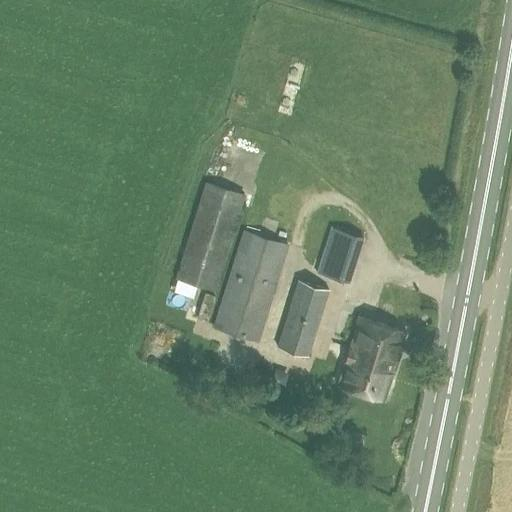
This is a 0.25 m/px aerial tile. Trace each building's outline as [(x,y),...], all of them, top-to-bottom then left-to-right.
[(228,152),(242,159),(249,146),(235,139),(228,152)] [(213,288),(243,192),(207,182),(178,277),(213,288)] [(364,236),(331,226),(317,272),(349,283),(364,236)] [(259,340),(288,244),(244,230),(215,326),(259,340)] [(309,342),(336,284),(313,273),(285,331),(309,342)] [(198,316),(208,320),(217,295),(206,291),(197,316),(198,316)] [(350,348),(395,363),(405,331),(359,317),(350,348)] [(395,363),(350,348),(338,384),(384,398),(395,363)]
